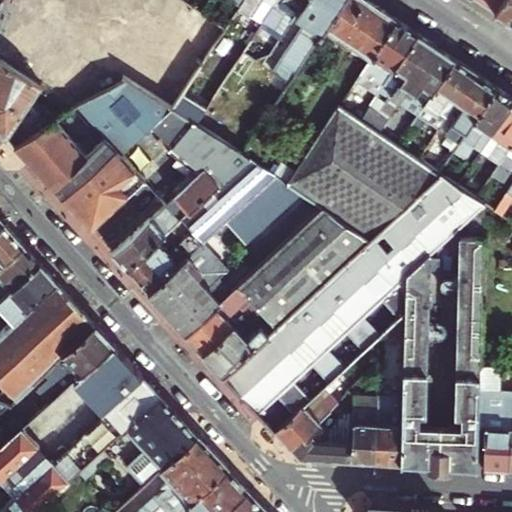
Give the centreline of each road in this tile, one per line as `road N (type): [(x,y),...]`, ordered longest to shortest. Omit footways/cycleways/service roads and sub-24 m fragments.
road 1 (tertiary): [(0,182),(288,489)]
road 2 (residential): [(433,484),(441,257)]
road 3 (residential): [(288,489),(328,481),(433,484)]
